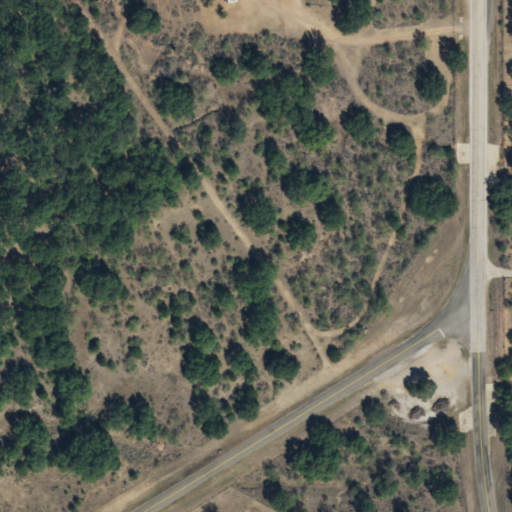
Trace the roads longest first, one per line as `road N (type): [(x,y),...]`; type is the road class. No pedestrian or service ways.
road 1 (tertiary): [(478,0),(481,444),(490,511)]
road 2 (tertiary): [(478,304),(144,511)]
